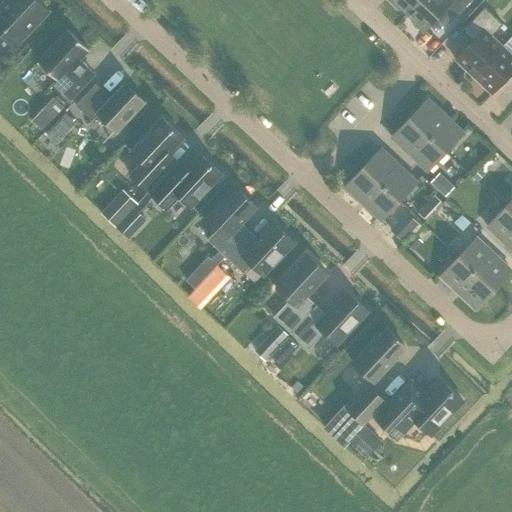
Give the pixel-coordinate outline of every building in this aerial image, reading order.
[(3,0),(0,4),(0,32),(16,47),(48,12),(37,1),(37,0),(35,2),(32,0),(3,0)] [(389,0),(405,15),(418,0),(389,0)] [(418,0),(405,15),(423,32),(436,17),(446,26),(470,0),(418,0)] [(473,76),(502,46),(491,35),(502,23),(484,7),(462,30),(473,41),(455,59),(473,76)] [(79,69),(75,64),(89,49),(67,29),(37,61),(57,80),(54,83),(70,98),(89,77),(80,68),(79,69)] [(511,55),(502,46),(473,76),(491,93),(509,74),(511,77),(511,55)] [(116,132),(144,102),(124,82),(110,97),(95,83),(75,104),(91,119),(97,114),(116,132)] [(409,118),(445,151),(462,132),(427,99),(409,118)] [(129,174),(148,192),(173,165),(163,157),(182,137),(162,118),(131,151),(142,161),(129,174)] [(445,151),(409,118),(392,137),(427,170),(445,151)] [(363,167),(398,200),(416,182),(381,148),(363,167)] [(173,165),(148,192),(166,209),(179,196),(189,206),(220,173),(200,154),(182,174),(173,165)] [(502,169),(490,158),(473,176),(485,187),(502,169)] [(452,163),(441,171),(452,187),(463,179),(452,163)] [(398,200),(363,167),(345,186),(380,219),(398,200)] [(207,239),(225,256),(243,237),(234,229),(255,206),(235,187),(204,220),(215,230),(207,239)] [(511,213),(504,207),(487,226),(511,249),(511,213)] [(417,223),(406,212),(389,229),(401,240),(417,223)] [(251,245),(243,237),(225,256),(243,273),(251,264),(262,274),(293,241),(273,222),(251,245)] [(476,237),(458,256),(493,290),(511,271),(476,237)] [(273,316),(290,332),(314,307),(305,298),(327,273),(306,254),(275,287),(289,300),(273,316)] [(476,309),(493,290),(458,256),(440,275),(476,309)] [(324,315),(314,307),(290,332),(307,349),(323,332),(336,344),(368,311),(346,291),(324,315)] [(394,358),(405,347),(386,328),(375,340),(373,339),(352,362),(374,382),(395,360),(394,358)] [(431,435),(463,401),(439,379),(421,397),(407,384),(375,418),(397,438),(415,419),(431,435)] [(386,400),(368,384),(345,408),(363,425),(386,400)]
